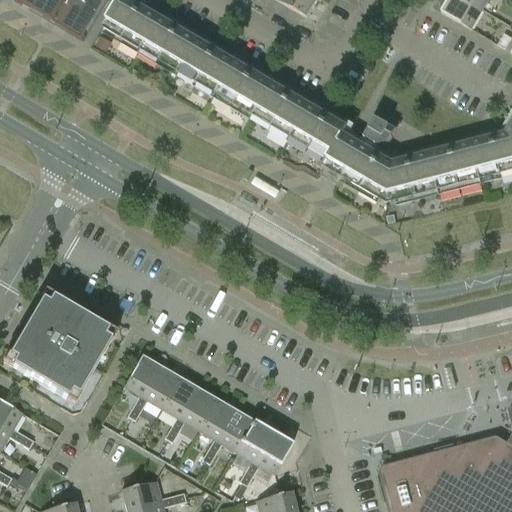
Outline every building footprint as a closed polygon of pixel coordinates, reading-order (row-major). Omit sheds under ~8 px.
[(82,42),(106,0),(16,0),(15,2),(25,8),(82,42)] [(105,32),(189,81),(326,161),(328,158),(331,159),(325,170),(380,202),(382,199),(387,202),(394,200),(395,204),(511,173),(511,124),(505,136),(393,165),(373,154),(376,148),(389,144),(400,125),(386,117),(382,124),(375,121),(360,147),(344,137),(348,130),(126,0),(120,0),(104,27),(107,28),(105,32)] [(318,1),(316,0),(278,0),(277,2),(307,20),(318,1)] [(471,32),(482,12),(461,0),(448,0),(441,14),(471,32)] [(461,0),(482,12),(489,0),(461,0)] [(104,50),(109,41),(99,35),(94,44),(104,50)] [(504,36),(498,47),(505,52),(511,41),(504,36)] [(387,217),(388,225),(395,224),(394,216),(387,217)] [(77,399),(110,343),(103,339),(107,332),(51,299),(47,306),(40,302),(7,358),(15,362),(10,369),(66,402),(70,395),(77,399)] [(142,401),(160,370),(141,359),(123,390),(139,399),(142,401)] [(179,381),(160,370),(142,401),(139,399),(133,409),(140,414),(146,403),(161,412),(179,381)] [(198,392),(179,381),(161,412),(176,421),(180,423),(198,392)] [(217,403),(198,392),(180,423),(176,421),(170,431),(177,435),(183,425),(198,434),(217,403)] [(0,403),(0,429),(10,436),(8,439),(18,445),(22,438),(12,432),(21,416),(0,403)] [(235,414),(217,403),(198,434),(213,443),(217,445),(235,414)] [(140,414),(133,409),(127,419),(134,424),(140,414)] [(254,425),(235,414),(217,445),(213,443),(207,453),(215,457),(221,447),(236,456),(254,425)] [(273,436),(254,425),(236,456),(250,464),(254,467),(273,436)] [(0,452),(8,439),(10,436),(0,429),(0,452)] [(177,435),(170,431),(164,441),(171,446),(177,435)] [(292,447),(273,436),(254,467),(250,464),(244,475),(252,479),(258,469),(274,478),(292,447)] [(28,451),(32,444),(22,438),(18,445),(28,451)] [(383,468),(379,476),(379,478),(386,505),(388,511),(511,511),(511,449),(507,446),(495,439),(458,449),(431,456),(407,462),(406,462),(398,464),(384,468),(383,468)] [(215,457),(207,453),(201,463),(209,467),(215,457)] [(11,481),(0,475),(0,485),(6,489),(11,481)] [(252,479),(244,475),(238,485),(242,487),(246,489),(252,479)] [(214,493),(224,499),(229,490),(220,484),(214,493)] [(171,500),(160,503),(155,485),(120,494),(125,511),(141,511),(161,507),(162,511),(174,508),(171,500)] [(246,489),(242,487),(234,499),(239,501),(246,489)] [(256,504),(257,511),(294,511),(290,495),(256,504)] [(183,497),(171,500),(174,508),(185,505),(183,497)]
